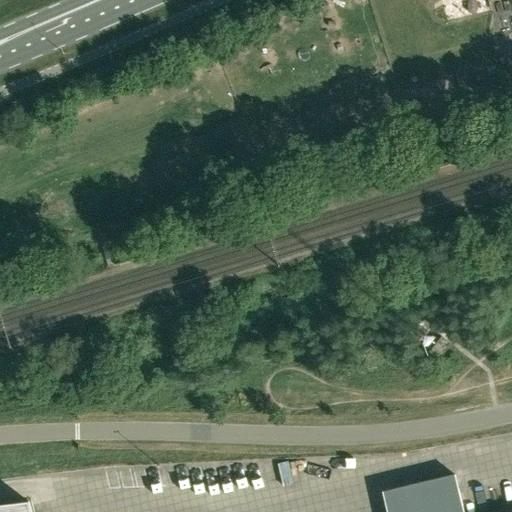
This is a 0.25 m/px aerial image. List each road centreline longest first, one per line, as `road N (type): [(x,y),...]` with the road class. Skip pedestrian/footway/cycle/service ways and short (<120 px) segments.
road 1 (unclassified): [(0,438),(377,433),(511,413)]
road 2 (primary): [(0,50),(119,0)]
